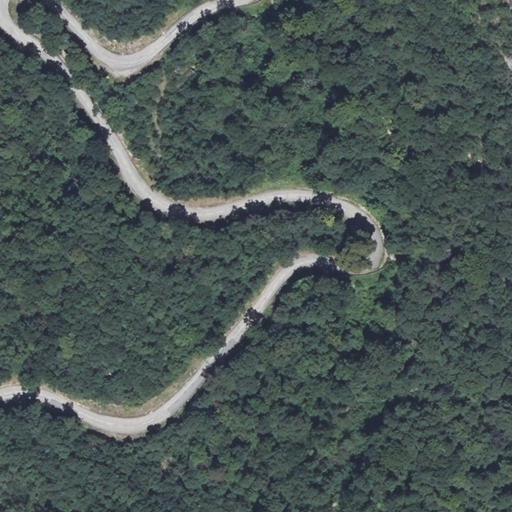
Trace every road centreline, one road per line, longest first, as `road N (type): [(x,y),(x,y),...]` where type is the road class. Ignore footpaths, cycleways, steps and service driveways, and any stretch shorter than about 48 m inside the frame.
road 1 (tertiary): [(0,394),(33,393),(96,422),(142,425),(191,383),(289,269),(320,258),(354,266),(377,242),(367,216),(324,198),(276,196),(194,215),(153,202),(58,65),(0,24)]
road 2 (tertiary): [(46,0),(115,62),(147,53),(202,9),(240,0)]
